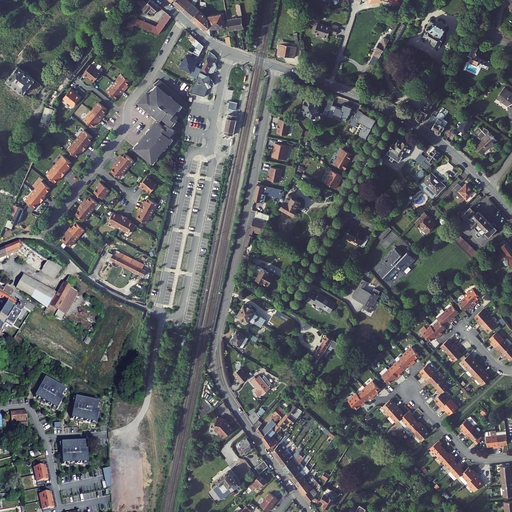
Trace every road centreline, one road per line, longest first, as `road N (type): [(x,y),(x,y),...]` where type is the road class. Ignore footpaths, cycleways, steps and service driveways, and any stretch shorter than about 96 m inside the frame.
road 1 (residential): [(294,491),(221,383),(215,350),(231,277)]
road 2 (residential): [(231,277),(276,67)]
road 3 (residential): [(390,111),(303,275)]
road 4 (track): [(421,129),(496,0)]
road 5 (residential): [(391,234),(419,260),(489,186)]
road 6 (residential): [(511,457),(466,453),(409,390)]
road 7 (tertiary): [(489,186),(390,111)]
road 8 (residential): [(36,239),(136,305)]
